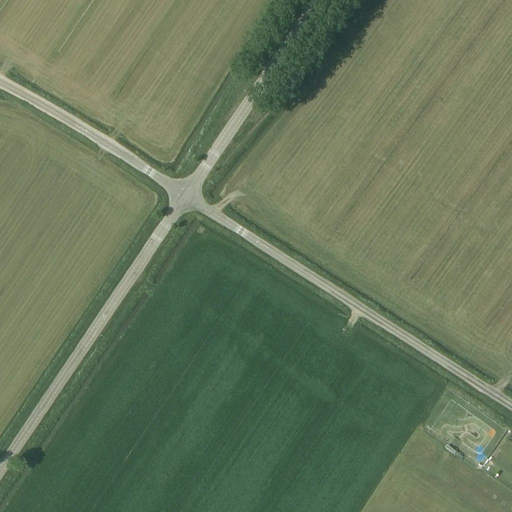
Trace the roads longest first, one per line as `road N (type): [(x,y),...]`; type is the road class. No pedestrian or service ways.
road 1 (unclassified): [(511,409),(186,194)]
road 2 (tertiary): [(0,469),(186,194)]
road 3 (tertiary): [(186,194),(318,0)]
road 4 (unclassified): [(186,194),(0,75)]
